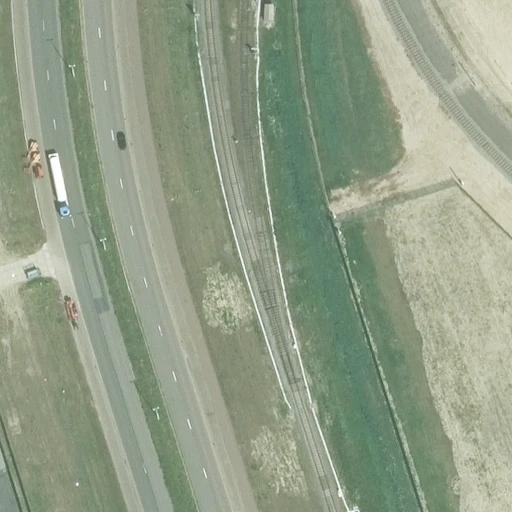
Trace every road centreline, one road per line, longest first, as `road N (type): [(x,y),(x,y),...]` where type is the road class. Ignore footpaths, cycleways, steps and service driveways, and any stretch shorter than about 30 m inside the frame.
road 1 (primary): [(216,511),(124,205),(96,0)]
road 2 (primary): [(40,0),(71,219),(157,511)]
